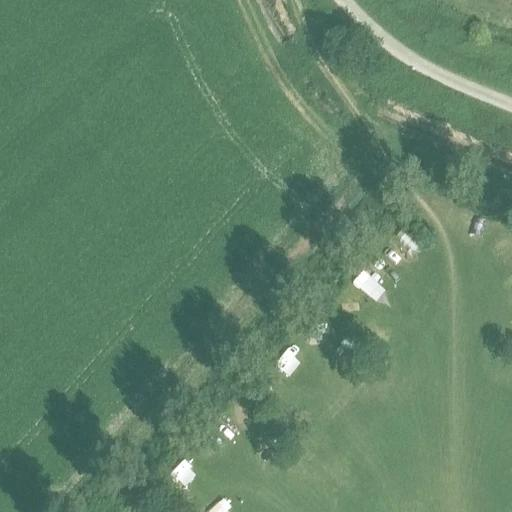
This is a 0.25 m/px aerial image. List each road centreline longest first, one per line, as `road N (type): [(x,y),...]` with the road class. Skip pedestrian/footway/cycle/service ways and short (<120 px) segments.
road 1 (track): [(441,234),(454,302),(463,511)]
road 2 (unclassified): [(511,110),(420,70),(340,0)]
